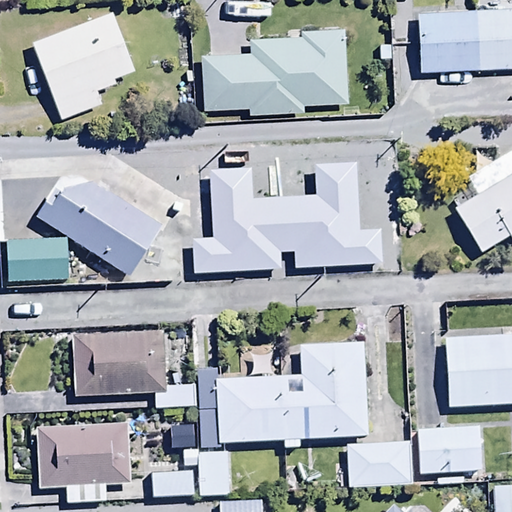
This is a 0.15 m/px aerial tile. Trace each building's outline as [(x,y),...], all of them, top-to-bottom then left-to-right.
[(511,14),(416,20),(420,79),(511,73),(511,14)] [(110,19),(31,48),(60,125),(101,110),(96,96),(113,89),(112,86),(132,78),(110,19)] [(347,109),(343,34),(301,37),(301,44),(247,47),(248,60),(199,63),(202,117),(248,114),(248,122),(302,119),(301,112),(347,109)] [(511,156),(467,185),(477,202),(453,218),(481,261),(509,243),(511,248),(511,156)] [(163,235),(75,177),(59,201),(54,198),(37,224),(130,285),(163,235)] [(234,244),(176,245),(177,289),(235,288),(234,244)] [(161,335),(69,339),(71,404),(153,400),(154,416),(195,414),(194,389),(163,390),(161,335)] [(511,340),(445,343),(448,414),(511,411),(511,340)] [(297,351),(298,382),(214,386),(217,448),(277,446),(277,455),(297,454),(297,446),(365,444),(362,349),(297,351)] [(126,429),(34,433),(36,495),(65,494),(66,508),(103,507),(103,490),(128,489),(126,429)] [(477,433),(415,436),(418,481),(480,478),(477,433)] [(409,448),(346,451),(348,493),(411,491),(409,448)] [(228,455),(182,455),(182,471),(197,472),(197,502),(228,502),(228,455)] [(190,476),(149,477),(149,505),(191,504),(190,476)] [(511,511),(511,491),(492,492),(492,511),(511,511)]
